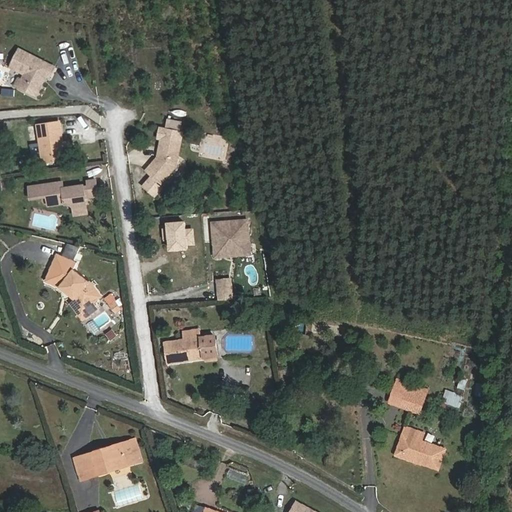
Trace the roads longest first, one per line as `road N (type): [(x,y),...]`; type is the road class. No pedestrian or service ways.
road 1 (residential): [(155,414),(109,112)]
road 2 (unclassified): [(155,414),(243,448),(361,511)]
road 3 (unclassified): [(0,352),(155,414)]
